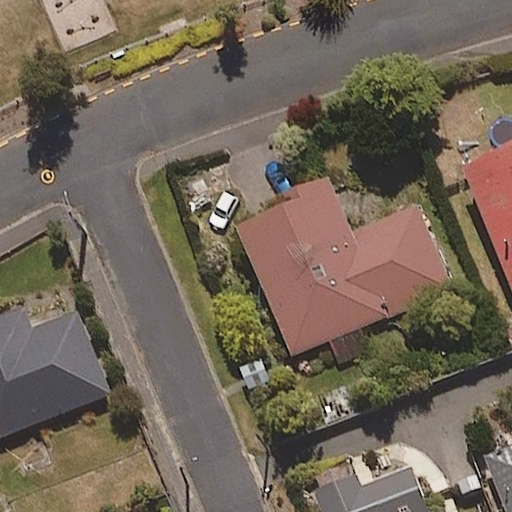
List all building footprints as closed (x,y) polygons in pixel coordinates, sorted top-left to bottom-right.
[(511,148),(464,167),(511,291),(511,148)] [(360,328),(452,290),(418,207),(351,234),(329,181),(267,207),(270,215),(239,228),(291,356),(328,341),(337,364),(370,351),(360,328)] [(0,441),(111,391),(63,285),(0,313),(0,441)] [(511,511),(511,446),(484,457),(505,511),(511,511)] [(428,511),(410,466),(358,486),(354,476),(311,493),(318,511),(428,511)]
